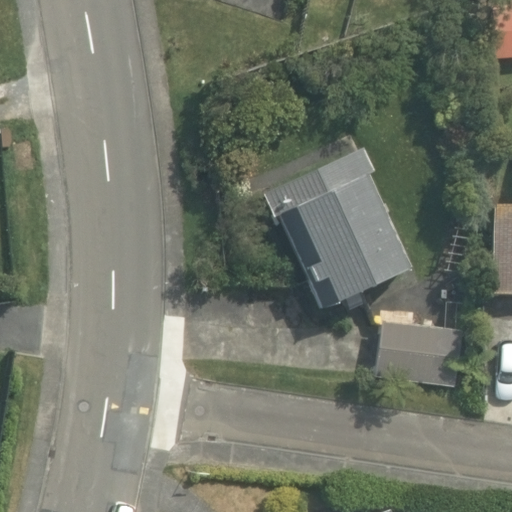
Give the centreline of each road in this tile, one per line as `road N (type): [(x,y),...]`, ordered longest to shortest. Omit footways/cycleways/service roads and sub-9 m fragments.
road 1 (residential): [(86,0),(123,225),(111,406)]
road 2 (residential): [(111,406),(511,454)]
